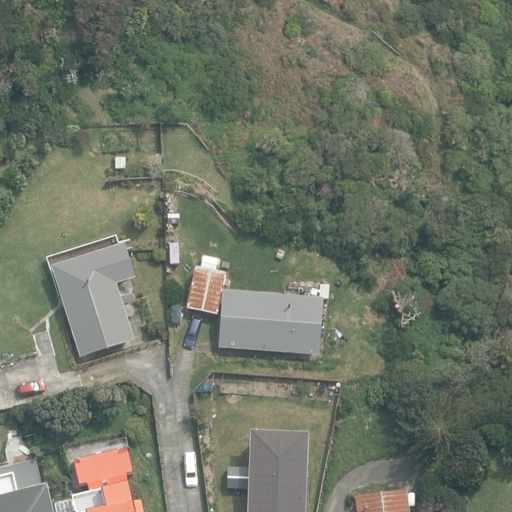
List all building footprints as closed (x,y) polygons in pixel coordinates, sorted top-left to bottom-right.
[(71,184),(83,183),(82,172),(70,173),(71,184)] [(53,267),(82,357),(136,340),(118,283),(137,277),(127,244),(53,267)] [(189,308),(219,315),(228,274),(198,267),(189,308)] [(221,347),(321,354),(325,298),(225,291),(221,347)] [(306,511),(310,435),(252,433),(248,511),(306,511)] [(145,511),(142,499),(134,501),(128,473),(136,471),(129,445),(75,458),(81,485),(89,483),(96,510),(87,511),(145,511)] [(0,511),(55,511),(48,483),(44,485),(38,459),(0,468),(0,511)] [(410,511),(408,491),(356,498),(357,511),(410,511)]
